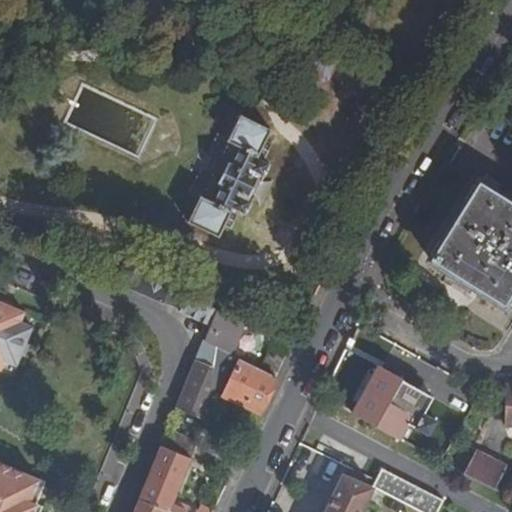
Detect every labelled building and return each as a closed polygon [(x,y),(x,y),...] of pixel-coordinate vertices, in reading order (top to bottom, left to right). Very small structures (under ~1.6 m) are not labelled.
[(296,65),(298,70),(323,83),(328,81),(339,60),(337,56),(312,42),(307,44),(296,65)] [(397,85),(395,80),(374,69),(369,71),(362,85),(364,90),(385,100),(390,99),(397,85)] [(199,196),(187,222),(219,236),(224,224),(230,227),(237,213),(235,212),(236,209),(245,213),(250,201),(247,200),(259,173),(263,175),(268,163),(259,159),(261,157),(263,157),(269,143),(263,140),(268,128),(237,114),(225,140),(226,141),(201,197),(199,196)] [(478,284),(476,288),(504,306),(511,292),(511,202),(479,182),(430,260),(452,273),(465,281),(467,277),(478,284)] [(99,275),(105,278),(110,266),(72,249),(67,260),(99,275)] [(110,266),(105,278),(176,311),(186,294),(189,286),(173,279),(171,284),(144,273),(146,268),(132,263),(130,267),(127,266),(128,264),(113,258),(110,266)] [(472,294),(476,288),(478,284),(467,277),(465,281),(452,273),(448,279),(472,294)] [(186,294),(176,311),(210,326),(176,408),(205,420),(211,390),(218,347),(231,354),(245,319),(217,309),(186,294)] [(33,327),(21,322),(25,313),(0,302),(0,370),(1,371),(5,361),(16,366),(33,327)] [(218,347),(211,390),(259,413),(275,377),(261,370),(231,354),(218,347)] [(261,370),(275,377),(287,353),(272,347),(261,370)] [(357,374),(339,407),(395,437),(412,404),(357,374)] [(138,500),(167,511),(168,511),(213,511),(214,511),(200,505),(198,510),(177,502),(172,502),(173,500),(197,440),(168,428),(138,500)] [(434,428),(422,451),(441,461),(454,439),(434,428)] [(495,489),(506,466),(477,451),(474,457),(473,457),(464,473),(495,489)] [(0,511),(32,511),(36,504),(45,482),(0,463),(0,511)] [(421,511),(437,511),(444,501),(381,468),(372,486),(373,487),(421,511)] [(361,511),(373,487),(372,486),(368,484),(370,478),(354,470),(351,478),(342,475),(325,511),(361,511)] [(167,511),(138,500),(133,511),(167,511)]
